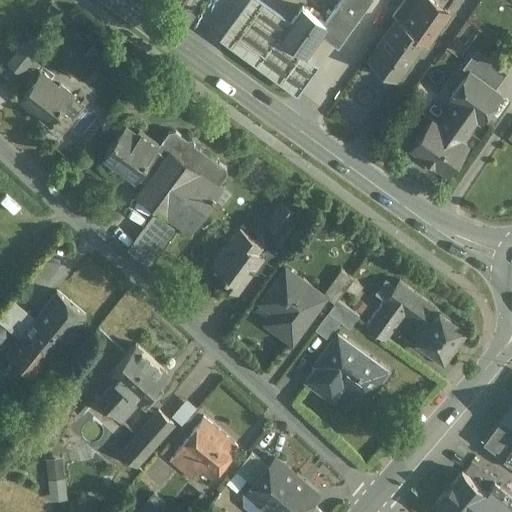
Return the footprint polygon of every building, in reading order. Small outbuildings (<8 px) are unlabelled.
[(296,14),(275,0),(241,0),(217,35),(298,92),(319,63),(304,52),(281,36),(296,14)] [(338,0),(324,21),(325,22),(318,31),(337,45),(369,0),(338,0)] [(449,12),(431,0),(420,0),(404,23),(426,39),(425,41),(427,43),(449,12)] [(296,14),(281,36),(304,52),(318,31),(325,22),(324,21),(302,6),(296,14)] [(396,18),(367,59),(397,80),(425,41),(426,39),(404,23),(396,18)] [(27,41),(9,63),(21,72),(38,50),(27,41)] [(112,80),(124,66),(95,41),(83,55),(112,80)] [(57,85),(40,71),(19,96),(49,121),(53,121),(64,130),(85,105),(59,83),(57,85)] [(500,95),(469,72),(450,98),(455,102),(456,101),(477,116),(476,117),(482,121),(500,95)] [(455,102),(439,125),(432,120),(411,147),(447,173),(467,145),(463,142),(470,133),(467,131),(476,117),(477,116),(456,101),(455,102)] [(136,133),(125,124),(104,153),(135,176),(147,160),(157,167),(166,154),(156,147),(159,144),(158,144),(139,129),(136,133)] [(193,137),(187,138),(174,129),(168,130),(158,144),(159,144),(156,147),(166,154),(170,148),(200,170),(219,183),(227,172),(226,167),(194,143),(193,137)] [(157,167),(137,194),(156,208),(166,215),(167,214),(200,170),(170,148),(166,154),(157,167)] [(200,170),(167,214),(180,224),(189,231),(222,186),(219,183),(200,170)] [(295,211),(281,201),(266,221),(277,228),(272,234),(286,245),(301,225),(291,217),(295,211)] [(156,208),(142,227),(165,244),(180,224),(167,214),(166,215),(156,208)] [(264,244),(239,226),(211,264),(224,273),(219,279),(237,293),(264,256),(258,252),(264,244)] [(165,244),(142,227),(134,238),(158,254),(165,244)] [(326,295),(287,267),(262,300),(284,316),(276,327),(293,339),(326,295)] [(341,268),(325,289),(338,299),(353,277),(341,268)] [(439,309),(398,280),(384,298),(385,299),(404,313),(425,328),(439,309)] [(57,291),(23,333),(24,333),(8,353),(35,375),(85,315),(57,291)] [(359,314),(338,299),(316,329),(328,338),(340,320),(350,327),(359,314)] [(385,299),(366,325),(385,339),(404,313),(385,299)] [(425,328),(417,339),(443,357),(464,327),(439,309),(425,328)] [(388,371),(337,333),(314,365),(316,366),(306,380),(332,399),(343,384),(354,392),(358,387),(370,396),(388,371)] [(167,373),(136,345),(109,374),(115,380),(98,400),(122,422),(167,373)] [(181,423),(196,406),(188,398),(172,415),(181,423)] [(511,403),(502,418),(511,425),(511,403)] [(159,411),(143,429),(158,442),(173,424),(159,411)] [(239,446),(204,417),(170,459),(194,479),(201,470),(212,479),(239,446)] [(511,425),(502,418),(483,443),(511,465),(511,425)] [(158,442),(143,429),(121,452),(136,466),(158,442)] [(268,466),(251,452),(236,471),(252,484),(268,466)] [(52,500),(69,497),(62,455),(45,458),(52,500)] [(295,476),(274,458),(268,466),(252,484),(248,490),(256,496),(256,502),(267,510),(295,476)] [(462,470),(434,502),(436,503),(433,507),(438,511),(468,511),(486,492),(462,470)] [(295,476),(267,510),(268,511),(302,511),(311,502),(317,494),(295,476)] [(148,511),(157,511),(166,502),(155,492),(142,506),(148,511)] [(486,492),(468,511),(499,511),(501,510),(495,505),(492,509),(486,503),(491,497),(486,492)] [(322,511),(311,502),(302,511),(322,511)]
